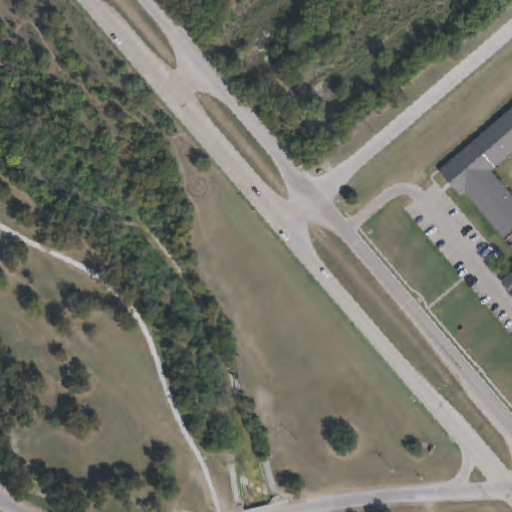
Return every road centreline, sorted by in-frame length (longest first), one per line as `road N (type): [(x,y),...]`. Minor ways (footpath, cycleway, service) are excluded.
road 1 (secondary): [(83,0),(511,493)]
road 2 (secondary): [(467,380),(141,0)]
road 3 (residential): [(280,226),(511,29)]
road 4 (residential): [(510,491),(375,496),(285,511)]
